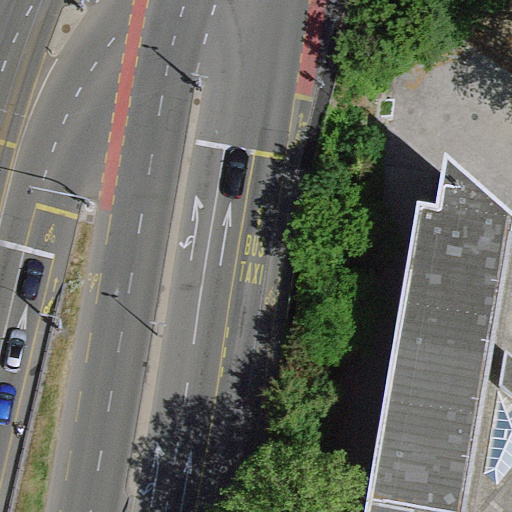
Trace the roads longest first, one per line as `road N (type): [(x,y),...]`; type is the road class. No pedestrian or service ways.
road 1 (primary): [(190,0),(159,69),(81,511)]
road 2 (primary): [(182,511),(241,147),(250,0)]
road 3 (secondary): [(0,371),(53,146),(110,44),(152,0)]
